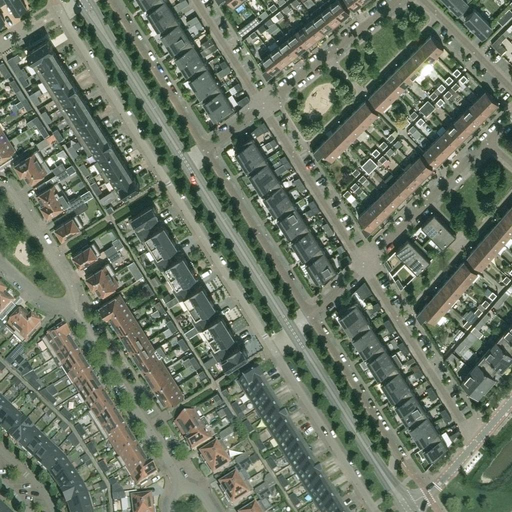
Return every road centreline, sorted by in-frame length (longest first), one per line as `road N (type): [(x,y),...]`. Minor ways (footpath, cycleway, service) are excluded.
road 1 (residential): [(273,350),(58,11),(75,0)]
road 2 (residential): [(181,485),(68,302)]
road 3 (secondary): [(293,333),(185,163)]
road 4 (residential): [(310,316),(204,151)]
road 5 (secondary): [(185,163),(82,0)]
road 6 (residential): [(375,511),(273,350)]
road 7 (residential): [(260,107),(362,264)]
road 8 (residential): [(204,151),(111,0)]
road 9 (secondary): [(389,482),(293,333)]
road 10 (residential): [(362,264),(486,141)]
road 11 (residential): [(260,107),(396,0)]
road 12 (residential): [(396,452),(310,316)]
road 13 (residential): [(473,445),(399,322)]
road 14 (residential): [(68,302),(69,284),(8,189)]
road 15 (residential): [(511,90),(423,0)]
road 16 (residential): [(194,0),(260,107)]
